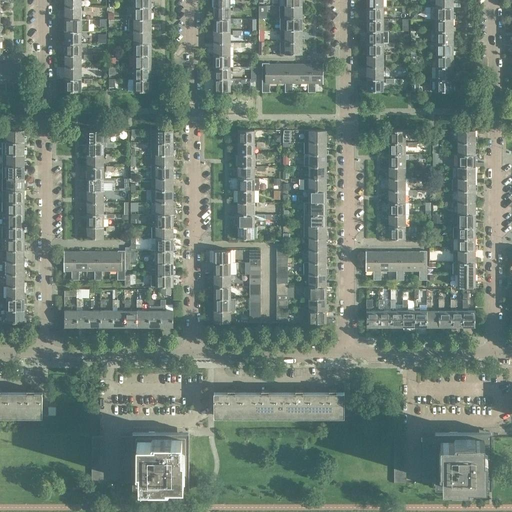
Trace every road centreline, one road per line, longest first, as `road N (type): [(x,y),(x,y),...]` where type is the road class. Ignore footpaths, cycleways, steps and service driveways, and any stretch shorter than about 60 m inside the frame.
road 1 (residential): [(344,352),(345,0)]
road 2 (residential): [(494,350),(493,0)]
road 3 (residential): [(191,350),(191,0)]
road 4 (residential): [(41,349),(43,0)]
road 5 (residential): [(217,352),(219,381),(330,381),(336,352)]
road 6 (residential): [(344,352),(494,350)]
road 7 (residential): [(41,349),(191,350)]
